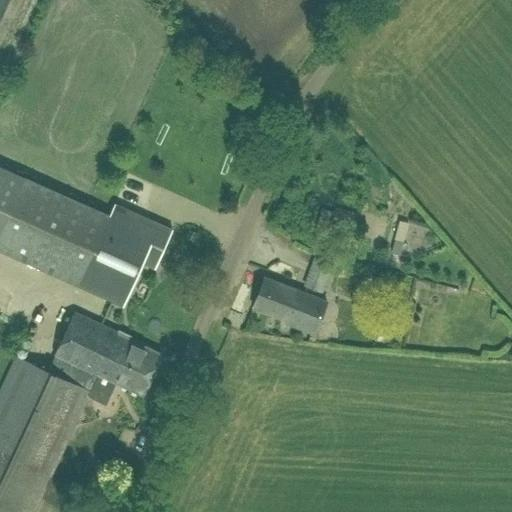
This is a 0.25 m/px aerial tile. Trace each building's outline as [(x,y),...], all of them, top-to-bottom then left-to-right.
[(0,248),(123,304),(142,263),(154,268),(172,230),(114,204),(108,217),(0,168),(0,248)] [(365,224),(358,221),(355,221),(357,214),(351,213),(349,219),(333,214),(328,231),(361,241),(365,224)] [(321,293),(333,261),(316,254),(308,273),(311,274),(306,287),(321,293)] [(314,335),(326,302),(264,278),(253,308),(290,322),(289,325),(314,335)] [(0,390),(0,511),(33,511),(88,397),(106,405),(114,388),(110,386),(112,381),(142,395),(161,354),(117,334),(118,333),(74,313),(54,356),(55,357),(48,371),(16,356),(0,390)]
